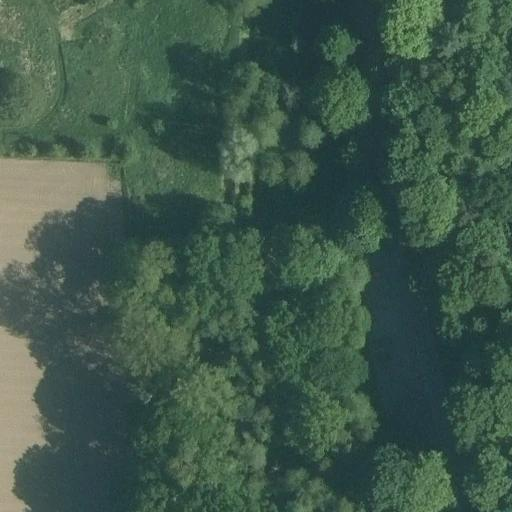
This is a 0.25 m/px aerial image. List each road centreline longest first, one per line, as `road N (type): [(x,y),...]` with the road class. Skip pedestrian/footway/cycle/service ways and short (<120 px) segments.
road 1 (unclassified): [(465,511),(404,273),(367,70),(363,0)]
road 2 (track): [(363,1),(511,202)]
